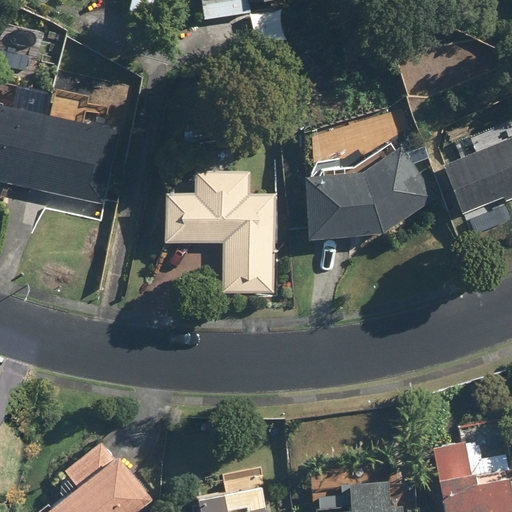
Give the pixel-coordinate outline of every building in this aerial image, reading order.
[(202,0),(205,19),(250,13),(248,4),(281,0),(202,0)] [(47,114),(0,105),(0,184),(104,204),(118,130),(83,123),(85,111),(49,104),(47,114)] [(511,119),(433,150),(459,217),(511,196),(511,119)] [(319,170),(319,176),(300,177),(303,240),(378,235),(433,195),(396,144),(392,148),(388,143),(354,168),(319,170)] [(190,193),(163,193),(162,244),(222,244),(221,294),(274,295),(275,192),(246,192),(247,170),(190,169),(190,193)] [(511,511),(511,506),(504,471),(511,468),(511,464),(509,450),(480,457),(475,434),(427,445),(442,511),(511,511)] [(73,483),(39,511),(131,511),(149,497),(97,436),(60,468),(73,483)] [(347,507),(296,510),(296,511),(415,511),(414,485),(385,486),(385,478),(345,480),(347,507)] [(261,511),(259,498),(221,505),(218,491),(194,496),(196,511),(261,511)]
